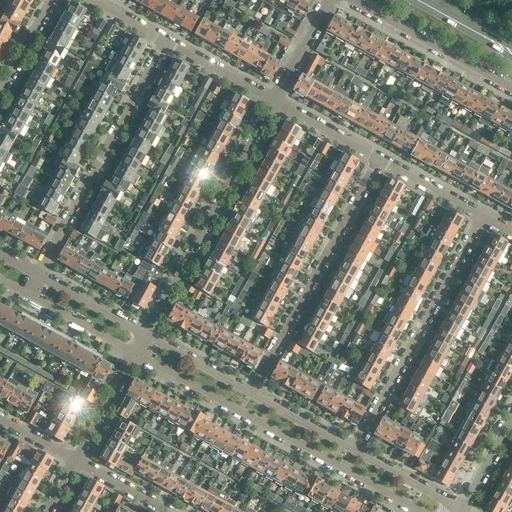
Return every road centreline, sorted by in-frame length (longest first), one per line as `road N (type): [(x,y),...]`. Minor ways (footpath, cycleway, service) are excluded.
road 1 (residential): [(131,356),(418,511)]
road 2 (residential): [(274,99),(144,332)]
road 3 (residential): [(165,41),(36,273)]
road 4 (residential): [(379,158),(251,390)]
road 5 (residential): [(482,216),(357,448)]
road 6 (residential): [(350,0),(511,89)]
road 7 (residential): [(274,99),(165,41)]
road 8 (residential): [(144,332),(36,273)]
road 9 (residential): [(23,298),(131,356)]
road 10 (residential): [(251,390),(144,332)]
road 11 (residential): [(357,448),(251,390)]
road 12 (residential): [(379,158),(274,99)]
